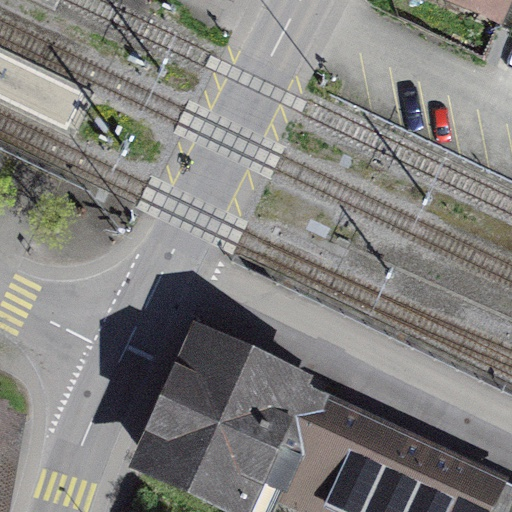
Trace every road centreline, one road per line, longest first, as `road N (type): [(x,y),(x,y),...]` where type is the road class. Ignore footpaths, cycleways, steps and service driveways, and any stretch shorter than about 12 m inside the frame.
road 1 (tertiary): [(300,0),(121,356)]
road 2 (tertiary): [(121,356),(56,511)]
road 3 (unclassified): [(121,356),(0,300)]
